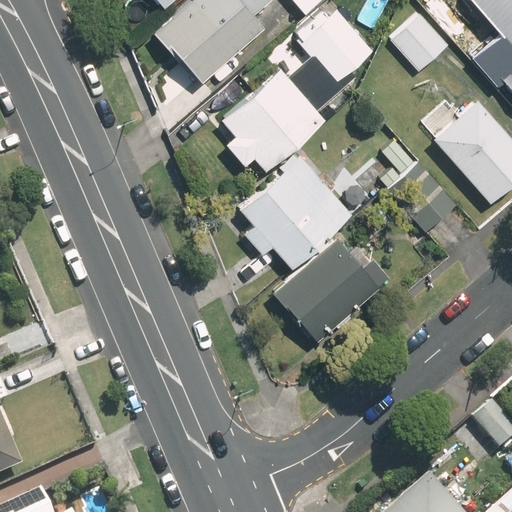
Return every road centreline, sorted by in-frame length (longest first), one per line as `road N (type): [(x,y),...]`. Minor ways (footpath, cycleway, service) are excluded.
road 1 (secondary): [(221,497),(0,1)]
road 2 (residential): [(511,287),(319,452),(221,497)]
